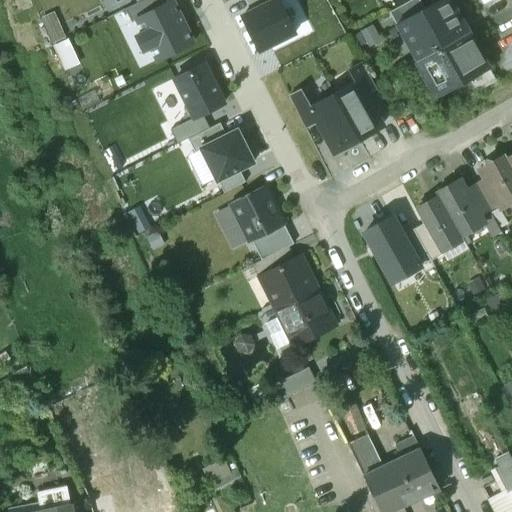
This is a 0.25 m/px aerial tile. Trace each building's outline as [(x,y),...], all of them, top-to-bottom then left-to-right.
[(165,5),(162,0),(144,0),(139,3),(126,9),(132,22),(137,19),(165,5)] [(295,33),(278,0),(274,0),(252,12),(243,16),(262,50),(295,33)] [(245,0),(252,12),(274,0),(245,0)] [(411,0),(397,8),(389,12),(396,25),(425,9),(419,0),(411,0)] [(440,0),(425,9),(396,25),(397,27),(401,25),(419,58),(416,60),(416,61),(469,32),(450,0),(440,0)] [(173,1),(165,5),(137,19),(144,33),(136,36),(144,51),(151,48),(158,61),(194,43),(173,1)] [(469,32),(416,61),(436,96),(469,78),(488,67),(469,32)] [(376,88),(362,62),(349,69),(356,82),(358,81),(366,94),(376,88)] [(205,65),(175,79),(195,118),(203,114),(224,104),(205,65)] [(488,67),(469,78),(477,92),(496,81),(488,67)] [(356,82),(334,94),(357,136),(370,129),(375,131),(380,128),(381,123),(366,94),(358,81),(356,82)] [(311,107),(300,89),(289,96),(305,128),(316,122),(308,108),(311,107)] [(311,107),(308,108),(316,122),(319,128),(320,127),(332,150),(338,151),(343,149),(344,143),(357,136),(334,94),(311,107)] [(203,114),(195,118),(171,131),(178,144),(189,138),(210,128),(203,114)] [(210,128),(189,138),(196,151),(201,148),(226,135),(220,123),(210,128)] [(226,135),(201,148),(218,180),(239,170),(254,162),(238,130),(226,135)] [(506,155),(494,162),(487,160),(485,166),(481,169),(486,179),(499,202),(502,207),(511,201),(511,167),(507,159),(508,158),(506,155)] [(239,170),(218,180),(224,193),(245,182),(239,170)] [(486,179),(476,185),(488,208),(489,208),(499,202),(486,179)] [(459,181),(436,193),(438,197),(439,197),(460,235),(461,235),(483,223),(478,214),(465,191),(459,181)] [(476,185),(465,191),(478,214),(488,208),(476,185)] [(253,241),(284,225),(264,186),(230,203),(250,242),(253,241)] [(460,235),(439,197),(438,197),(416,210),(424,223),(439,251),(463,238),(461,235),(460,235)] [(402,235),(392,216),(364,231),(392,281),(420,266),(402,235)] [(424,223),(402,235),(420,266),(441,254),(439,251),(424,223)] [(261,260),(288,247),(294,244),(284,225),(253,241),(261,260)] [(288,247),(261,260),(268,272),(294,259),(288,247)] [(268,272),(259,276),(260,279),(262,278),(274,303),(272,303),(273,305),(316,284),(315,282),(313,283),(301,258),(303,257),(302,255),(294,259),(268,272)] [(316,284),(273,305),(278,317),(266,323),(278,348),(291,342),(334,321),(316,284)] [(308,367),(274,384),(281,399),(316,382),(308,367)] [(364,475),(381,511),(388,511),(403,505),(439,488),(420,448),(364,475)] [(511,457),(509,452),(497,458),(502,467),(498,469),(510,491),(511,489),(511,457)] [(122,469),(107,472),(110,484),(125,480),(122,469)] [(238,470),(210,485),(213,491),(241,476),(238,470)] [(165,483),(112,494),(115,511),(175,511),(175,506),(165,483)] [(41,511),(73,511),(72,507),(71,507),(67,488),(38,494),(41,511)]
